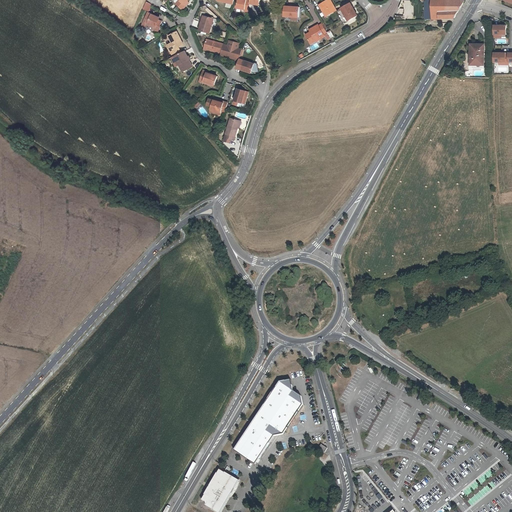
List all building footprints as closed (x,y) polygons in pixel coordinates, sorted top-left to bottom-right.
[(183,10),(186,6),(184,5),(188,1),(188,0),(178,0),(179,1),(177,4),(183,10)] [(248,13),(249,5),(249,2),(240,0),(237,0),(236,9),(244,10),(243,12),(248,13)] [(337,10),(330,0),(327,0),(320,4),(323,9),(324,8),(328,15),(336,11),(337,10)] [(425,2),(425,19),(455,18),(465,1),(431,1),(431,2),(425,2)] [(358,15),(350,2),(341,7),(349,20),(358,15)] [(299,7),(285,6),(284,17),(298,18),(299,7)] [(153,29),(158,32),(162,22),(157,20),(156,19),(157,17),(147,12),(143,21),(154,26),(153,29)] [(205,16),(203,22),(202,22),(200,31),(210,33),(214,19),(205,16)] [(327,32),(325,30),(322,24),(319,26),(318,25),(309,30),(311,32),(306,35),(311,43),(324,35),(324,34),(327,32)] [(506,26),(494,26),(494,38),(501,38),(501,35),(506,35),(506,26)] [(167,45),(170,51),(171,50),(174,56),(181,52),(178,47),(182,44),(176,31),(168,36),(169,37),(172,43),(167,45)] [(209,47),(221,51),(224,42),(207,38),(205,48),(208,49),(209,47)] [(230,55),(239,57),(239,56),(240,55),(242,47),(238,45),(224,41),(224,42),(221,51),(221,52),(230,55)] [(470,44),(470,55),(473,55),(473,65),(470,65),(470,74),(473,74),(473,68),(484,68),(484,45),(470,44)] [(174,56),(177,63),(180,69),(181,68),(183,72),(192,67),(190,61),(191,61),(188,56),(187,57),(184,50),(181,52),(174,56)] [(503,53),(494,53),(494,62),(499,62),(499,65),(509,65),(509,62),(509,53),(503,53)] [(254,60),(239,56),(239,57),(237,63),(241,64),(246,66),(245,68),(251,70),(254,60)] [(213,85),(215,76),(211,75),(206,73),(207,72),(203,71),(199,81),(203,83),(203,81),(213,85)] [(244,104),(247,92),(237,88),(233,101),(244,104)] [(220,110),(224,111),(225,107),(227,102),(223,100),(222,102),(212,99),(207,97),(206,103),(211,105),(209,108),(220,112),(220,110)] [(239,120),(229,118),(223,137),(222,141),(228,143),(229,139),(233,140),(239,120)] [(282,384),(235,451),(254,464),(274,437),(284,436),(304,409),(303,400),(293,392),(291,383),(282,384)] [(213,511),(221,511),(240,481),(227,473),(226,474),(221,471),(219,474),(212,485),(213,487),(211,489),(209,490),(206,496),(203,501),(206,503),(207,507),(212,510),(212,511),(213,511)]
